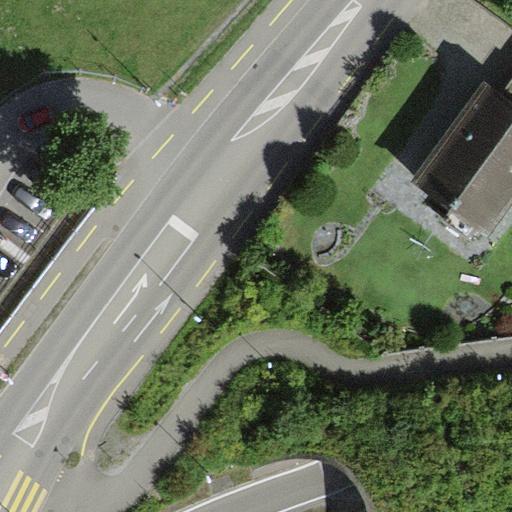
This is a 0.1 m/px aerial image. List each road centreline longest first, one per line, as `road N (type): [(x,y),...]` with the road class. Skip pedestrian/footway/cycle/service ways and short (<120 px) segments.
road 1 (tertiary): [(0,488),(56,394),(360,0)]
road 2 (secondary): [(373,502),(511,458)]
